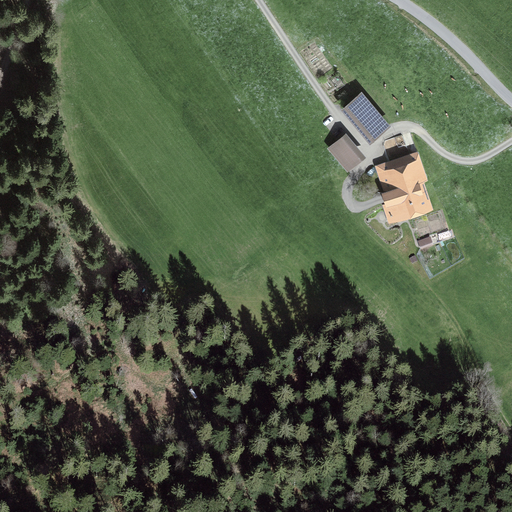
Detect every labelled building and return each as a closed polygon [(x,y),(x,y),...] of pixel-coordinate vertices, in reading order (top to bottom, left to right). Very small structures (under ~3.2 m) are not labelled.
[(346,112),(368,141),(383,129),(361,101),(346,112)] [(360,156),(344,137),(332,147),(348,166),(360,156)] [(394,218),(427,206),(411,163),(418,161),(415,152),(375,167),(394,218)] [(449,232),(438,236),(440,241),(451,238),(449,232)] [(424,241),(427,247),(437,243),(434,237),(424,241)]
